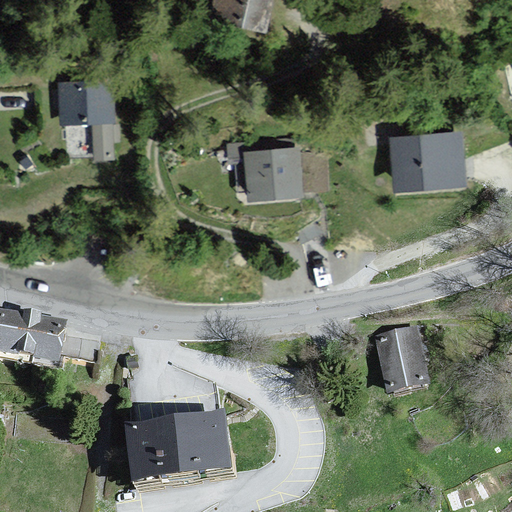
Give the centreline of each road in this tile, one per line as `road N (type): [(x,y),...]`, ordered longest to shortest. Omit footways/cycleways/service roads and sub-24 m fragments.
road 1 (tertiary): [(0,287),(141,321),(203,323),(343,311),(473,279),(511,259)]
road 2 (unknown): [(103,511),(109,313)]
